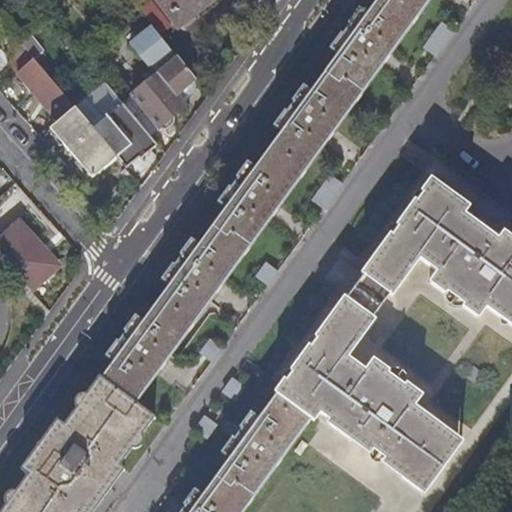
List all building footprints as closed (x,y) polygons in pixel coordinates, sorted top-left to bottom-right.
[(377,0),(102,376),(155,416),(170,426),(479,0),(377,0)] [(156,0),(178,29),(215,0),(156,0)] [(144,58),(156,72),(175,56),(164,41),(144,58)] [(32,60),(24,51),(0,72),(0,90),(16,75),(32,60)] [(143,109),(133,117),(149,137),(159,129),(159,130),(161,130),(167,131),(175,124),(175,119),(174,118),(187,106),(182,100),(195,81),(175,56),(156,72),(159,75),(133,97),(143,109)] [(44,74),(32,60),(16,75),(21,82),(18,85),(29,98),(33,94),(57,123),(73,109),(53,85),(44,74)] [(53,67),(44,74),(53,85),(62,77),(53,67)] [(133,117),(123,106),(107,120),(111,125),(132,150),(133,152),(141,161),(157,147),(149,137),(133,117)] [(97,136),(73,109),(57,123),(49,130),(92,181),(117,161),(111,153),(97,136)] [(132,150),(111,125),(97,136),(111,153),(117,161),(120,163),(133,152),(132,150)] [(511,236),(505,232),(499,239),(465,215),(470,207),(431,178),(361,273),(393,296),(420,259),(438,272),(430,282),(479,318),(487,308),(511,325),(511,236)] [(21,225),(5,240),(45,281),(56,271),(56,266),(21,225)] [(5,240),(0,244),(0,256),(32,293),(45,281),(5,240)] [(276,394),(190,511),(243,511),(311,418),(314,420),(320,412),(329,418),(326,423),(352,442),(355,443),(360,444),(365,446),(371,449),(376,452),(381,455),(387,460),(391,465),(396,471),(401,477),(425,493),(458,447),(446,439),(452,432),(414,406),(422,394),(373,359),(365,370),(348,358),(375,320),(344,297),(274,393),(276,394)] [(155,416),(102,376),(87,396),(84,396),(81,396),(78,398),(76,400),(76,403),(77,406),(79,408),(67,425),(59,420),(23,469),(30,474),(17,493),(12,492),(8,493),(6,496),(6,500),(6,502),(7,505),(2,511),(92,511),(124,467),(120,464),(132,448),(136,448),(139,448),(142,445),(143,442),(143,439),(142,437),(141,436),(155,416)]
